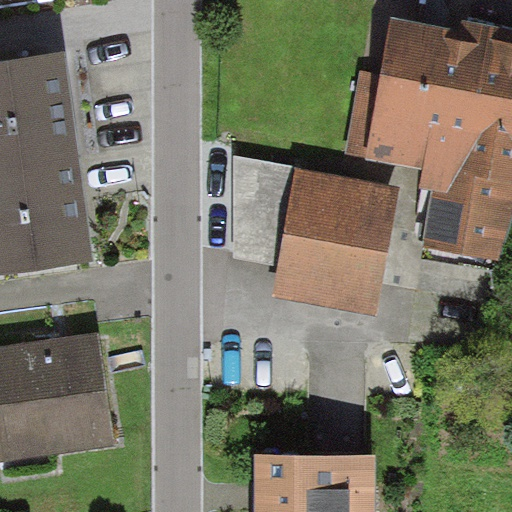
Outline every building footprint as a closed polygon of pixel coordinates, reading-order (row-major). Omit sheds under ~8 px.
[(511,33),(464,24),(460,36),(446,33),(392,21),(381,76),(360,72),(344,155),(368,159),(366,164),(423,172),(416,191),(435,193),(425,252),(499,265),(511,223),(511,33)] [(68,58),(0,66),(0,279),(94,268),(68,58)] [(280,267),(296,172),(297,168),(236,159),(235,258),(280,267)] [(377,319),(402,189),(296,172),(280,267),(274,301),(377,319)] [(62,342),(0,350),(0,462),(115,446),(100,336),(62,342)] [(375,511),(375,458),(257,458),(257,497),(257,511),(375,511)]
